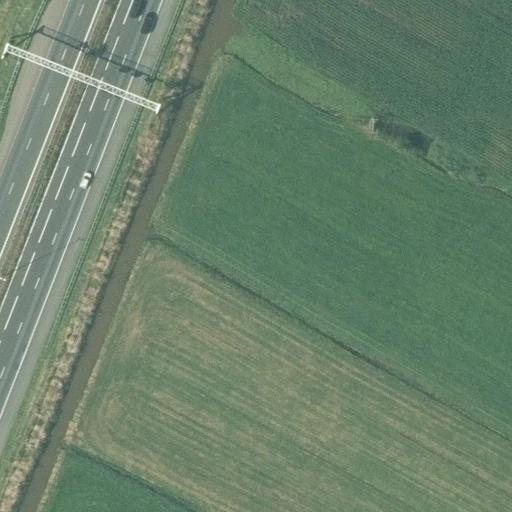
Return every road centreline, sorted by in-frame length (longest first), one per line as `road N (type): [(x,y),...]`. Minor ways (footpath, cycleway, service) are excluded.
road 1 (motorway): [(0,357),(139,0)]
road 2 (motorway): [(84,0),(0,216)]
